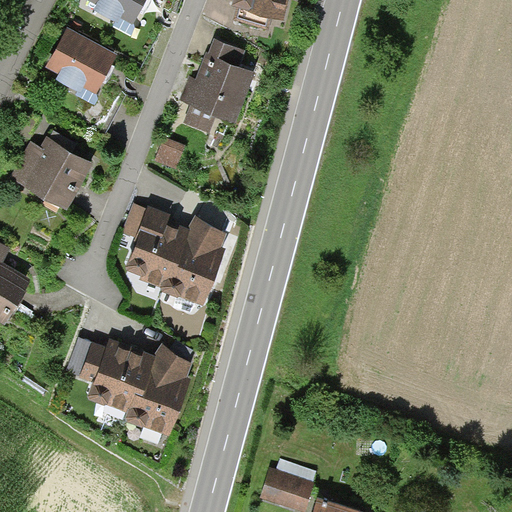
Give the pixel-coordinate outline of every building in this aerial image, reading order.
[(145,0),(87,0),(97,4),(92,13),(119,26),(123,18),(133,23),(145,0)] [(234,0),(232,7),(237,9),(234,21),(270,29),(273,19),(285,22),(290,0),(234,0)] [(116,57),(68,31),(47,68),(60,75),(57,81),(80,94),(83,87),(96,94),(116,57)] [(244,52),(211,39),(196,79),(193,77),(183,103),(192,106),(185,123),(208,132),(214,116),(235,124),(254,75),(237,69),(244,52)] [(165,138),(156,161),(176,168),(185,145),(165,138)] [(45,139),(40,148),(32,144),(12,181),(67,211),(93,165),(45,139)] [(139,279),(162,289),(190,227),(134,203),(124,233),(139,238),(128,272),(141,275),(139,279)] [(196,217),(190,227),(162,289),(160,293),(178,301),(180,296),(203,305),(225,251),(223,250),(228,236),(196,217)] [(8,250),(0,245),(0,322),(7,327),(32,281),(1,264),(8,250)] [(108,349),(79,338),(67,372),(95,382),(88,400),(127,414),(125,422),(145,429),(146,426),(170,435),(191,379),(187,378),(192,366),(163,344),(154,357),(111,341),(108,349)] [(318,476),(271,464),(263,494),(310,506),(315,489),(318,476)] [(367,511),(370,504),(315,489),(310,506),(308,511),(367,511)]
